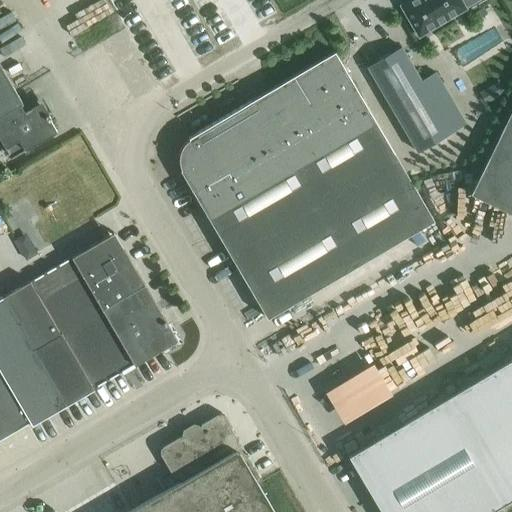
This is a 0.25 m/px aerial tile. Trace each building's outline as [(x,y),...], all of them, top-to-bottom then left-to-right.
[(482,0),(413,0),(400,8),(419,39),(467,11),(466,10),(482,0)] [(412,143),(417,152),(451,131),(431,96),(401,45),(366,65),(412,143)] [(433,219),(334,50),(188,136),(193,145),(190,148),(187,159),(188,163),(179,168),(266,316),(433,219)] [(0,139),(10,158),(56,131),(40,103),(23,113),(18,104),(21,103),(0,67),(0,139)] [(481,92),(486,101),(503,91),(498,82),(481,92)] [(511,105),(480,171),(482,172),(484,196),(482,198),(511,212),(511,105)] [(22,198),(1,213),(11,226),(31,211),(22,198)] [(27,228),(13,230),(17,259),(31,257),(27,228)] [(1,296),(0,296),(0,369),(11,388),(32,424),(94,388),(93,387),(134,363),(134,364),(176,339),(123,248),(118,251),(108,234),(29,280),(1,296)] [(511,355),(347,454),(380,511),(486,511),(511,497),(511,355)] [(0,437),(30,421),(0,369),(0,437)] [(274,511),(257,482),(259,481),(261,477),(246,452),(242,452),(236,441),(237,438),(223,413),(219,412),(199,424),(198,428),(198,429),(185,437),(185,436),(181,435),(161,447),(160,451),(174,475),(178,476),(180,480),(125,511),(274,511)]
